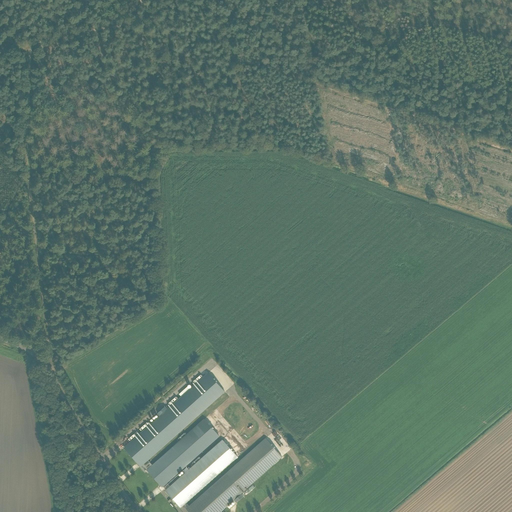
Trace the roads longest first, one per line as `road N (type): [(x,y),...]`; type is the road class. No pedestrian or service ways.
road 1 (track): [(205,0),(232,60),(511,149)]
road 2 (track): [(48,371),(27,170),(27,46)]
road 3 (unclassified): [(139,511),(39,356),(0,341)]
road 4 (track): [(0,55),(148,17),(141,0)]
road 5 (track): [(511,37),(377,0)]
